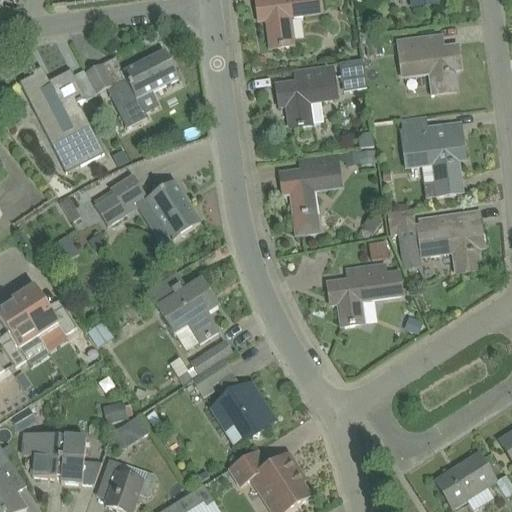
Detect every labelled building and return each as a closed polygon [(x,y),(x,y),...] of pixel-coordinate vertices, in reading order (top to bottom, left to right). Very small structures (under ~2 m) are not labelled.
[(322,17),(319,0),(272,0),(258,2),(261,23),(268,22),(271,50),(294,47),(291,21),(322,17)] [(410,0),(411,9),(437,5),(436,0),(410,0)] [(365,39),(367,58),(384,56),(381,37),(365,39)] [(457,49),(437,52),(419,54),(417,42),(397,44),(402,83),(429,79),(431,97),(457,93),(454,74),(460,73),(457,49)] [(122,75),(126,82),(113,88),(102,68),(86,76),(98,98),(107,93),(128,132),(148,122),(138,103),(180,81),(165,53),(139,66),(137,63),(136,63),(138,67),(122,75)] [(363,63),(339,67),(341,84),(356,81),(358,92),(367,91),(363,63)] [(339,104),(335,70),(315,72),(317,83),(278,88),(281,109),(288,108),(291,130),(323,125),(321,106),(339,104)] [(78,106),(86,102),(74,79),(71,73),(49,84),(42,71),(41,71),(44,77),(37,81),(34,75),(33,75),(34,78),(20,85),(29,103),(62,167),(77,160),(81,168),(104,156),(78,106)] [(87,104),(98,98),(86,76),(85,74),(74,79),(86,102),(87,104)] [(464,163),(461,139),(439,142),(438,128),(429,129),(427,119),(402,122),(403,131),(399,132),(405,172),(432,168),(435,185),(425,186),(427,201),(456,197),(455,184),(461,184),(458,164),(464,163)] [(124,153),(113,159),(119,170),(130,164),(124,153)] [(376,153),(345,157),(346,167),(377,163),(376,153)] [(316,196),(325,195),(344,192),(340,158),(320,161),(321,171),(282,176),(285,197),(292,196),(297,238),(322,235),(316,196)] [(128,218),(125,214),(147,199),(133,178),(104,197),(107,202),(95,210),(109,231),(128,218)] [(175,186),(158,196),(148,203),(173,244),(201,226),(185,202),(189,200),(188,199),(184,201),(175,186)] [(61,206),(72,225),(81,220),(69,201),(61,206)] [(386,216),(389,239),(395,239),(395,237),(398,236),(402,264),(419,262),(413,212),(386,216)] [(372,235),(381,223),(372,216),(363,228),(372,235)] [(459,230),(457,216),(416,222),(421,262),(455,258),(457,275),(481,271),(478,252),(484,251),(481,227),(459,230)] [(55,246),(63,258),(77,249),(69,237),(55,246)] [(369,246),(371,264),(389,262),(387,244),(369,246)] [(387,277),(386,268),(367,271),(368,281),(329,286),(332,307),(339,306),(342,328),(350,327),(350,328),(355,327),(355,326),(363,325),(361,306),(404,300),(401,275),(387,277)] [(177,276),(160,286),(148,294),(187,355),(219,334),(208,317),(219,310),(202,283),(187,292),(177,276)] [(14,300),(37,337),(57,324),(66,338),(77,331),(63,310),(53,317),(35,290),(29,294),(27,291),(14,300)] [(37,337),(14,300),(0,308),(2,311),(0,312),(0,322),(13,342),(2,349),(16,371),(26,364),(22,357),(42,345),(37,337)] [(424,325),(409,320),(405,333),(419,338),(424,325)] [(88,335),(96,347),(112,336),(104,324),(88,335)] [(225,344),(208,355),(191,366),(198,378),(216,367),(233,356),(225,344)] [(232,377),(224,364),(193,384),(204,402),(215,395),(212,390),(232,377)] [(190,374),(179,380),(184,388),(195,381),(190,374)] [(276,423),(252,386),(210,413),(225,437),(234,431),(244,446),(260,435),(259,434),(276,423)] [(108,427),(129,422),(128,419),(133,418),(131,407),(125,408),(125,405),(104,409),(108,427)] [(29,409),(10,421),(18,434),(37,423),(29,409)] [(139,419),(131,424),(142,441),(150,436),(139,419)] [(21,459),(34,461),(33,480),(58,482),(58,481),(62,481),(65,441),(24,436),(21,459)] [(511,436),(500,444),(511,463),(511,436)] [(61,485),(94,488),(102,466),(85,463),(88,441),(65,438),(65,441),(62,481),(61,485)] [(27,511),(5,477),(15,471),(1,448),(0,449),(0,511),(27,511)] [(289,457),(272,468),(269,470),(259,454),(228,473),(240,491),(250,485),(268,511),(292,511),(311,500),(294,475),(299,472),(289,457)] [(487,490),(497,484),(480,457),(436,485),(453,511),(467,503),(472,511),(478,511),(494,502),(487,490)] [(110,463),(102,487),(112,490),(106,509),(114,511),(134,511),(139,499),(147,502),(152,500),(158,483),(156,479),(135,471),(131,481),(119,476),(122,468),(110,463)] [(210,480),(206,474),(196,480),(199,486),(210,480)] [(175,508),(177,511),(192,511),(204,505),(207,509),(214,505),(205,489),(175,508)]
